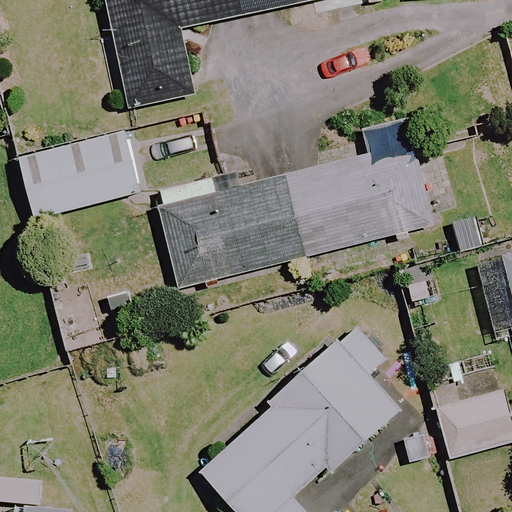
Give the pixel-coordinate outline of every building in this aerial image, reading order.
[(330,0),(98,0),(124,114),(192,99),(177,34),(330,0)] [(140,195),(128,136),(15,163),(30,222),(140,195)] [(431,229),(409,146),(159,211),(180,294),(431,229)] [(511,251),(470,263),(482,309),(510,302),(511,310),(511,251)] [(269,412),(196,476),(228,511),(297,511),(287,500),(321,470),(326,476),(396,414),(364,378),(384,361),(351,324),(262,403),(269,412)] [(511,442),(511,415),(503,389),(452,407),(443,382),(422,389),(448,465),(511,442)]
